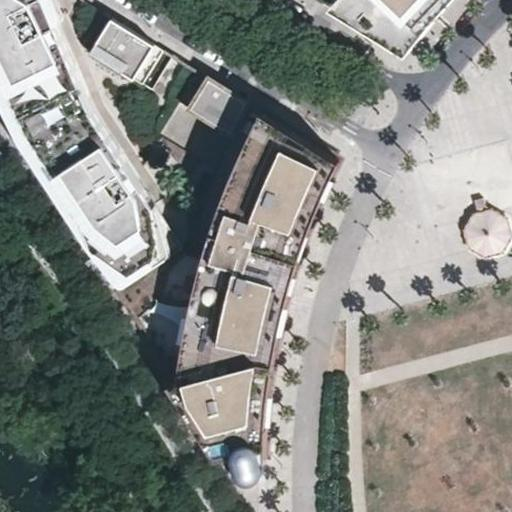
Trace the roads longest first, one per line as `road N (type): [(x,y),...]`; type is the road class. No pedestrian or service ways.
road 1 (residential): [(150,0),(388,148)]
road 2 (residential): [(388,148),(349,240),(308,381)]
road 3 (residential): [(414,98),(258,0)]
road 4 (residential): [(503,0),(414,98)]
